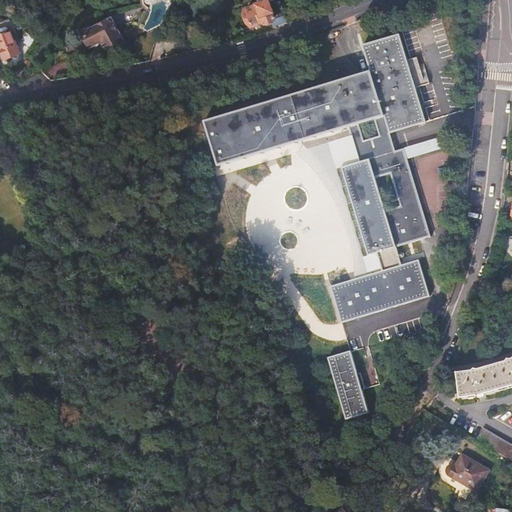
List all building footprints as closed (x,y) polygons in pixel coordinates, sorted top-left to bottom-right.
[(143,0),(144,3),(150,10),(151,4),(160,0),(143,0)] [(274,26),(288,21),(280,0),(270,0),(259,4),(254,6),(248,8),(247,8),(247,7),(245,8),(245,9),(244,9),(245,11),(246,11),(247,11),(249,16),(248,17),(252,26),(271,19),(274,26)] [(83,32),(90,45),(101,40),(106,49),(123,40),(111,18),(83,32)] [(10,32),(0,36),(0,49),(4,60),(19,54),(10,32)] [(364,44),(372,69),(206,119),(219,164),(332,131),(350,125),(361,161),(342,167),(369,254),(378,252),(383,269),(331,285),(343,321),(430,294),(420,258),(402,263),(397,246),(432,235),(406,147),(397,150),(391,132),(427,120),(417,86),(426,83),(418,57),(409,60),(400,32),(364,44)] [(136,38),(128,48),(143,53),(150,43),(137,38),(136,38)] [(332,131),(342,167),(361,161),(350,125),(332,131)] [(271,250),(288,282),(322,263),(309,239),(297,218),(307,213),(285,173),(259,187),(256,181),(244,188),(249,197),(239,202),(267,252),(271,250)] [(47,241),(42,230),(34,233),(38,245),(47,241)] [(0,244),(0,255),(2,259),(15,250),(8,239),(0,244)] [(375,329),(379,343),(424,332),(420,318),(375,329)] [(351,349),(329,356),(348,418),(370,410),(351,349)] [(506,362),(478,369),(477,368),(472,370),(458,372),(460,396),(475,394),(476,395),(483,393),(484,393),(511,385),(511,358),(511,359),(511,358),(505,360),(506,362)] [(511,444),(483,427),(476,439),(511,460),(511,444)] [(448,474),(476,491),(489,470),(462,454),(456,464),(453,463),(451,464),(449,465),(447,466),(446,468),(446,470),(446,471),(447,473),(448,474)]
